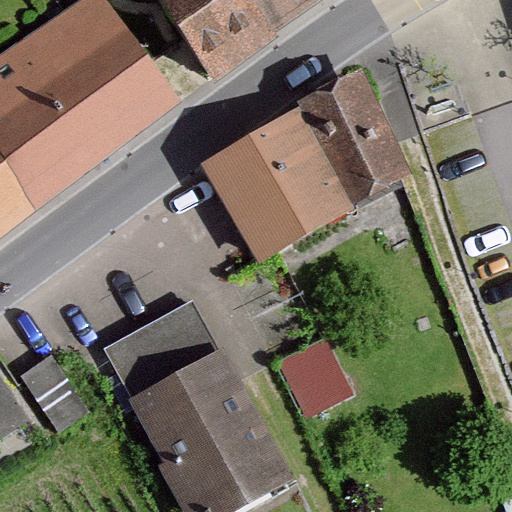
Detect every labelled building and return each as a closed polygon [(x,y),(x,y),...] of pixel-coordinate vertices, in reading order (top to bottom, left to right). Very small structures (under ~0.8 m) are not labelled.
[(163,0),(214,79),(286,33),(265,0),(163,0)] [(338,0),(265,0),(286,33),(338,0)] [(174,108),(95,2),(0,72),(0,153),(40,207),(174,108)] [(353,216),(407,182),(364,82),(302,125),(353,216)] [(302,125),(207,179),(259,269),(353,216),(302,125)] [(0,237),(40,207),(0,153),(0,237)] [(106,354),(191,511),(238,511),(289,485),(193,308),(106,354)] [(306,414),(355,394),(330,333),(281,353),(306,414)] [(0,385),(0,442),(26,424),(0,385)]
